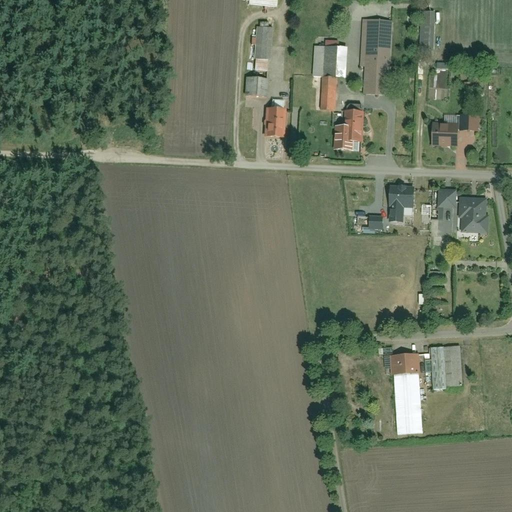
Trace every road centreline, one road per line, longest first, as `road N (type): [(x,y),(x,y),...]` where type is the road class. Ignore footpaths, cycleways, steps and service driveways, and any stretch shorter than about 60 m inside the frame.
road 1 (residential): [(511,328),(347,340),(325,351),(345,511)]
road 2 (residential): [(499,177),(207,165)]
road 3 (track): [(207,165),(0,148)]
road 4 (track): [(93,0),(79,152)]
